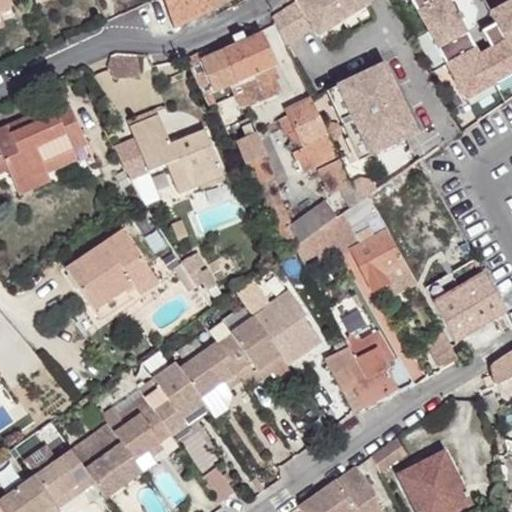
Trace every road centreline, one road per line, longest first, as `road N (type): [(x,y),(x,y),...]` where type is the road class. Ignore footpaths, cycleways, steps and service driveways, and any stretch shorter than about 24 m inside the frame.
road 1 (residential): [(253,511),(511,336)]
road 2 (residential): [(269,0),(173,46),(112,38),(0,88)]
road 3 (unknown): [(382,0),(472,166)]
